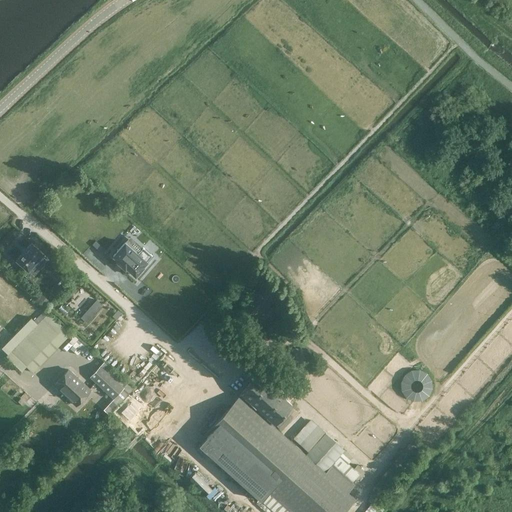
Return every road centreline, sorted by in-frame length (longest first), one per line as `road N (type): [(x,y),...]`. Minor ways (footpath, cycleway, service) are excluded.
road 1 (track): [(284,277),(255,251),(459,40)]
road 2 (unclassified): [(172,347),(0,193)]
road 3 (tertiary): [(0,109),(125,0)]
